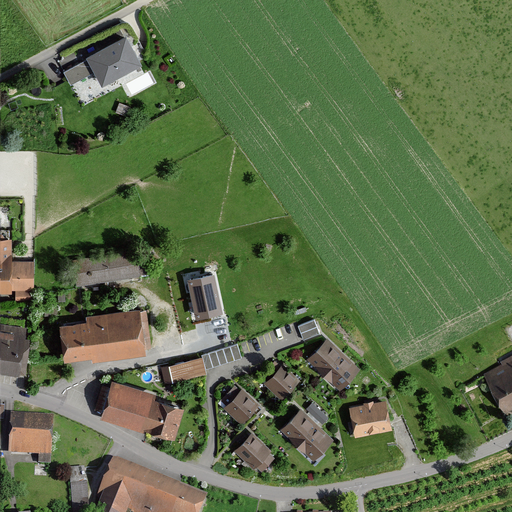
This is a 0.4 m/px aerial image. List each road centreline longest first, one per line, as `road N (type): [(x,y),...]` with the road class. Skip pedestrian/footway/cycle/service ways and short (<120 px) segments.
road 1 (unclassified): [(353,486),(290,493),(230,483),(0,389)]
road 2 (unclassified): [(353,486),(431,469),(511,438)]
road 3 (residential): [(0,77),(143,0)]
